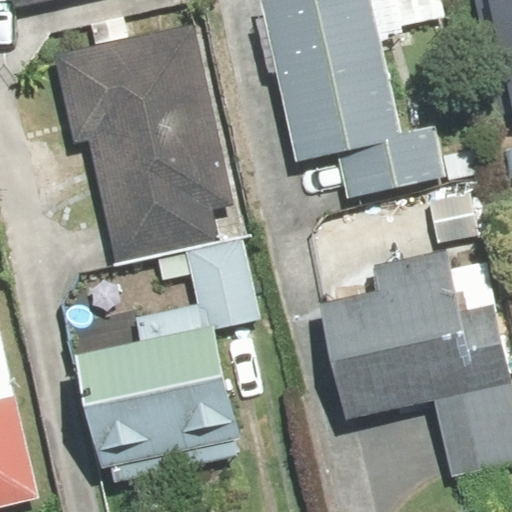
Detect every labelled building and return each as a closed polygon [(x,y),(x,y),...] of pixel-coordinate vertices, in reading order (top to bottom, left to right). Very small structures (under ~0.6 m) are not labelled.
[(14,0),(16,9),(59,0),(14,0)] [(442,0),(259,0),(297,164),(337,155),(347,201),(451,177),(439,126),(402,135),(381,44),(405,38),(402,28),(447,18),(442,0)] [(511,0),(488,0),(511,108),(511,0)] [(234,205),(194,24),(55,54),(76,147),(89,144),(116,267),(220,244),(212,210),(234,205)] [(139,344),(75,357),(98,472),(240,443),(217,330),(262,321),(246,244),(186,257),(197,308),(134,320),(139,344)] [(377,293),(319,305),(343,421),(433,403),(449,479),(511,466),(511,391),(485,263),(452,270),(448,252),(372,268),(377,293)] [(0,507),(38,499),(0,336),(0,507)] [(381,511),(362,436),(303,451),(318,511),(381,511)]
